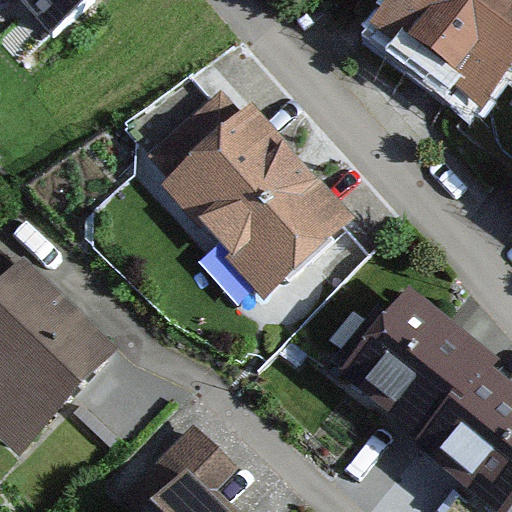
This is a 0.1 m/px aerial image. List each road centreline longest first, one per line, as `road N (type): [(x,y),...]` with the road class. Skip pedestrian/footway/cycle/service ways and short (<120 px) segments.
road 1 (residential): [(232,0),(393,194),(511,307)]
road 2 (unknown): [(327,511),(23,236)]
